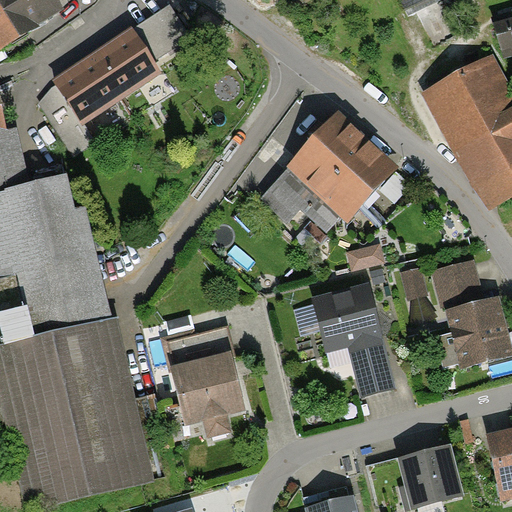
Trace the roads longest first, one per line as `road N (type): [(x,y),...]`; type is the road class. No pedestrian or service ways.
road 1 (residential): [(511,259),(480,213),(411,144),(218,0)]
road 2 (residential): [(511,396),(304,452),(274,477),(262,511)]
